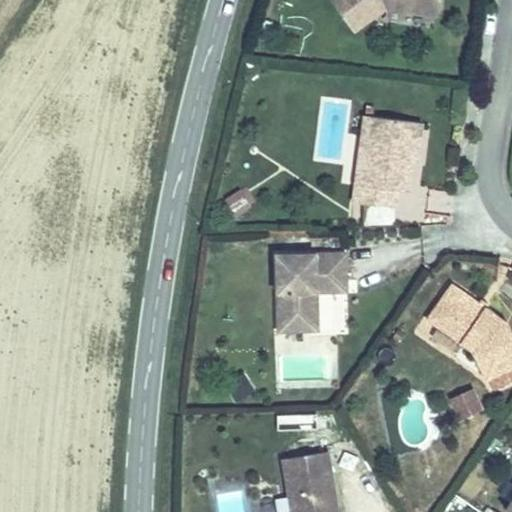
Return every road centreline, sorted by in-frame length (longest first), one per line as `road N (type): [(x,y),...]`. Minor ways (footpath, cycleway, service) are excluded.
road 1 (secondary): [(224,0),(178,171),(143,400),(139,511)]
road 2 (residential): [(511,218),(493,189),(491,164),(511,3)]
